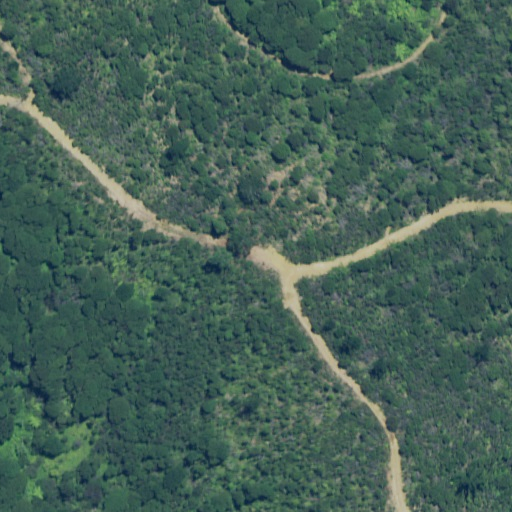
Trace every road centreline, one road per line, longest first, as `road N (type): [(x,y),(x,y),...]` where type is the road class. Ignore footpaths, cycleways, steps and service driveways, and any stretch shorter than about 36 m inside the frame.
road 1 (track): [(511,214),(445,215),(329,262),(263,257),(129,199),(23,87),(0,40)]
road 2 (track): [(280,260),(323,352),(391,435),(402,511)]
